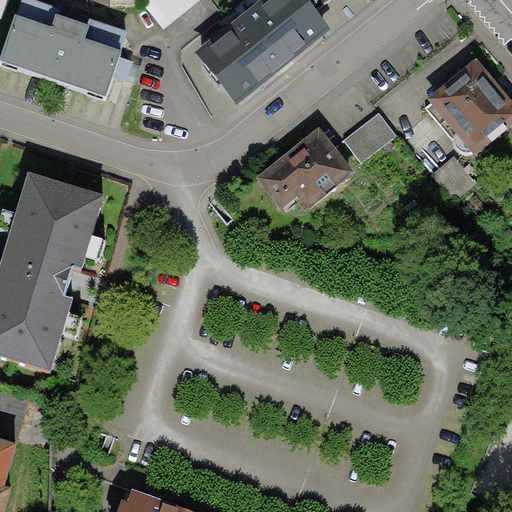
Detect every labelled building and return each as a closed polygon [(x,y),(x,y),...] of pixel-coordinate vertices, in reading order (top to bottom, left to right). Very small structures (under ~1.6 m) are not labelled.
[(10,0),(0,0),(0,19),(2,20),(10,0)] [(151,0),(145,5),(162,27),(195,0),(151,0)] [(312,16),(298,0),(272,0),(203,57),(239,101),(271,75),(272,76),(294,59),(293,58),(325,32),(312,16)] [(298,0),(312,16),(332,0),(298,0)] [(121,55),(126,37),(90,25),(88,31),(58,21),(60,15),(23,2),(17,21),(16,21),(1,65),(89,95),(91,91),(105,95),(103,100),(107,101),(114,78),(125,81),(128,72),(131,63),(120,60),(122,55),(121,55)] [(491,85),(476,67),(434,103),(459,133),(456,137),(455,142),(457,147),(459,151),(463,154),(467,155),(472,155),(476,153),(511,122),(511,109),(503,99),(509,94),(497,80),(491,85)] [(398,137),(380,116),(345,145),(364,166),(398,137)] [(349,175),(318,136),(262,181),(282,206),(298,194),(309,207),(349,175)] [(511,178),(511,160),(501,170),(509,180),(511,178)] [(457,161),(435,180),(455,203),(477,184),(457,161)] [(0,358),(52,374),(74,300),(60,296),(62,288),(69,290),(72,279),(65,277),(67,269),(82,273),(103,199),(29,178),(7,252),(14,254),(6,279),(0,277),(0,358)] [(31,396),(0,386),(0,511),(5,511),(12,492),(4,490),(16,446),(31,396)] [(174,511),(133,497),(127,511),(174,511)]
